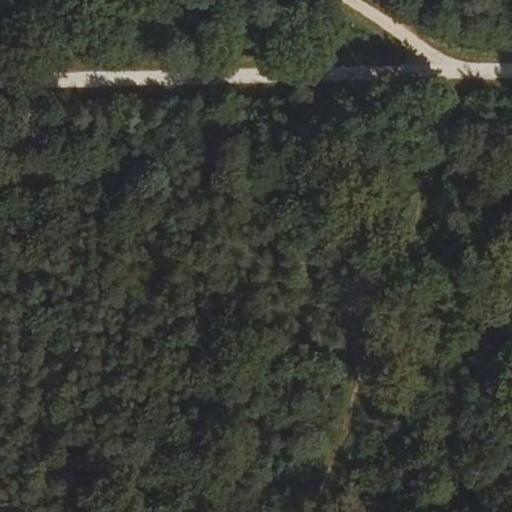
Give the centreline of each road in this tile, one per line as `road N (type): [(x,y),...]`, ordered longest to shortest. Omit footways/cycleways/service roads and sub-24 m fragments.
road 1 (track): [(0,86),(511,71)]
road 2 (track): [(456,72),(345,0)]
